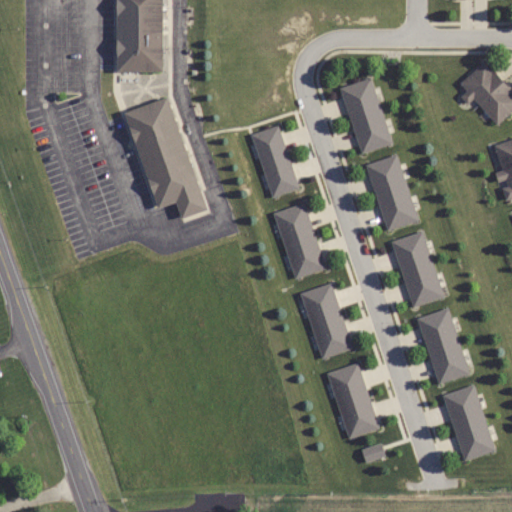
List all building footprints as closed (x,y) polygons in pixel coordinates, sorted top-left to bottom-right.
[(114,0),(115,70),(161,69),(160,0),(114,0)] [(495,124),(511,109),(511,91),(486,60),(459,82),(466,90),(460,95),(467,104),(474,98),(495,124)] [(372,78),(340,86),(358,153),(390,145),(372,78)] [(204,210),(168,96),(123,111),(154,209),(175,202),(180,218),(204,210)] [(270,197),(297,189),(278,125),(251,133),(270,197)] [(511,138),(494,143),(502,171),(497,172),(504,198),(511,196),(511,138)] [(366,163),(383,230),(415,221),(397,154),(366,163)] [(323,269),(305,203),(273,211),(292,278),(323,269)] [(442,297),(422,231),(391,241),(411,307),(442,297)] [(331,283),(300,292),(320,358),(351,348),(331,283)] [(448,308),(416,317),(436,384),(467,374),(448,308)] [(378,428),(357,362),(326,372),(346,438),(378,428)] [(443,393),(460,460),(492,452),(474,385),(443,393)] [(365,462),(384,456),(380,444),(361,449),(365,462)]
